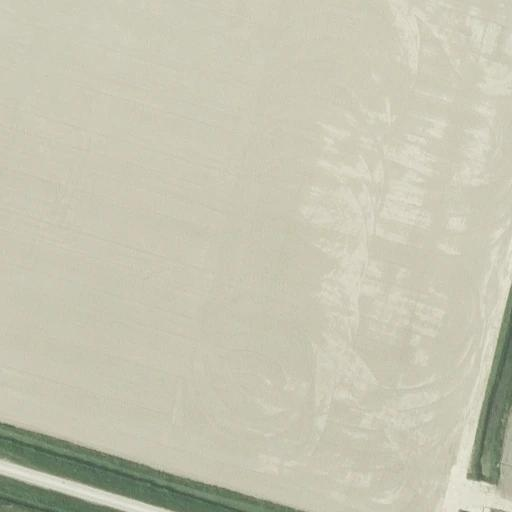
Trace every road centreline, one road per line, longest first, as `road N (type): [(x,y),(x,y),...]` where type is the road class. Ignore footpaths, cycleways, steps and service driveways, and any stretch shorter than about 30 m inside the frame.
road 1 (track): [(449,511),(511,255)]
road 2 (unclassified): [(145,511),(0,468)]
